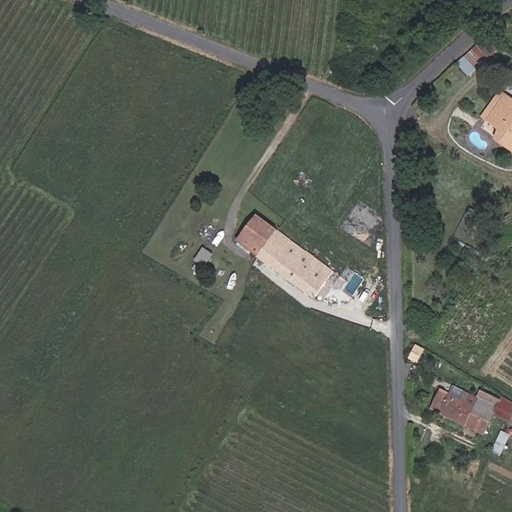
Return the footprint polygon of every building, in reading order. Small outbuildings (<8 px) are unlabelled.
[(497,28),(504,35),(511,27),(511,20),(509,17),(497,28)] [(470,79),(501,51),(489,38),(458,66),(470,79)] [(495,124),(498,125),(511,102),(511,97),(495,124)] [(511,102),(498,125),(511,133),(511,102)] [(261,254),(262,252),(279,229),(259,215),(240,240),(261,254)] [(261,254),(275,265),(294,240),(279,229),(262,252),(261,254)] [(275,265),(295,280),(314,255),(294,240),(275,265)] [(198,260),(209,265),(215,251),(204,246),(198,260)] [(295,280),(317,296),(334,274),(336,271),(314,255),(295,280)] [(414,356),(419,361),(430,349),(424,345),(414,356)] [(484,405),(471,399),(450,390),(442,408),(476,423),(484,405)] [(496,432),(506,411),(511,400),(490,390),(488,396),(484,405),(476,423),(496,432)] [(484,405),(488,396),(475,391),(471,399),(484,405)] [(502,454),(511,434),(502,430),(492,449),(502,454)]
